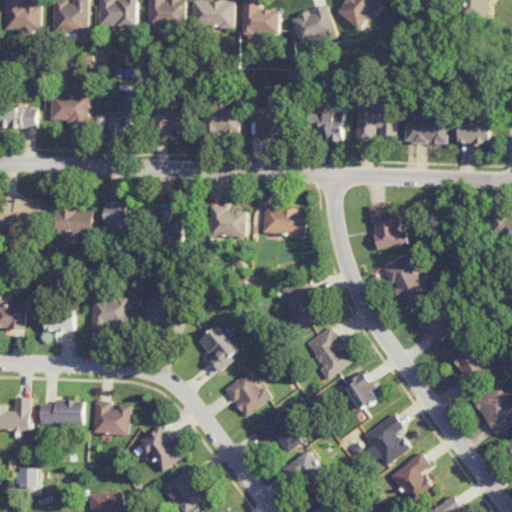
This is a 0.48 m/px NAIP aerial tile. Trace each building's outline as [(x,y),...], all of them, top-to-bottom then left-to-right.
[(24,0),(7,0),(6,29),(42,30),(43,3),(24,3),(24,0)] [(89,0),(55,0),(54,32),(89,33),(89,0)] [(139,26),(139,0),(100,0),(100,26),(139,26)] [(188,26),(188,0),(151,0),(151,31),(161,31),(161,26),(188,26)] [(225,0),(195,0),(195,26),(237,27),(238,0),(225,0)] [(282,9),(261,9),(261,0),(251,0),(245,0),(245,35),(282,35),(282,9)] [(382,0),(349,0),(341,14),(365,29),(382,0)] [(494,0),(464,0),(465,16),(491,15),(490,1),(495,0),(494,0)] [(294,16),(304,45),(340,33),(330,4),(294,16)] [(88,123),(89,88),(77,87),(77,95),(53,94),(52,121),(88,123)] [(127,131),(127,123),(140,124),(141,91),(117,90),(117,110),(109,110),(109,130),(127,131)] [(358,140),(374,140),(374,132),(398,132),(398,103),(359,102),(358,140)] [(0,127),(39,128),(39,107),(0,106),(0,127)] [(155,132),(188,133),(188,106),(155,106),(155,132)] [(206,106),(205,132),(240,132),(241,107),(206,106)] [(256,107),(255,137),(271,137),(271,129),(283,129),(283,107),(256,107)] [(344,140),(345,111),(311,111),(310,133),(327,133),(327,140),(344,140)] [(442,113),(415,113),(415,121),(407,121),(407,143),(450,142),(450,117),(442,118),(442,113)] [(493,144),(493,120),(461,120),(460,143),(493,144)] [(2,201),(2,223),(45,223),(46,198),(15,198),(15,202),(2,201)] [(127,208),(127,202),(107,201),(106,228),(136,229),(136,209),(127,208)] [(79,210),(79,202),(56,202),(56,241),(78,241),(78,236),(94,236),(94,210),(79,210)] [(371,205),(377,249),(409,245),(407,231),(401,231),(399,209),(388,211),(387,203),(371,205)] [(186,222),(172,221),(172,206),(157,205),(156,242),(185,243),(186,222)] [(248,210),(228,209),(228,206),(212,206),(211,235),(248,236),(248,210)] [(264,234),(306,236),(307,209),(265,206),(264,234)] [(511,216),(511,217),(511,215),(496,214),(496,237),(505,237),(505,241),(511,241),(511,216)] [(385,268),(402,305),(427,293),(415,267),(419,265),(414,254),(385,268)] [(282,287),(293,328),(320,321),(309,280),(282,287)] [(93,297),(92,326),(129,327),(129,298),(93,297)] [(182,316),(174,313),(177,305),(151,297),(143,322),(177,333),(182,316)] [(0,328),(27,328),(28,304),(0,303),(0,328)] [(432,345),(457,330),(442,305),(417,320),(432,345)] [(47,331),(76,332),(77,311),(47,310),(47,331)] [(242,353),(218,325),(200,340),(213,356),(210,358),(221,370),(242,353)] [(307,342),(323,367),(321,369),(327,379),(354,361),(331,326),(307,342)] [(463,373),(457,378),(463,387),(491,369),(472,341),(451,355),(463,373)] [(380,399),(365,372),(345,383),(360,410),(380,399)] [(266,386),(260,390),(250,373),(227,386),(244,416),(273,399),(266,386)] [(511,421),(511,391),(503,379),(474,401),(498,433),(511,421)] [(8,404),(0,403),(0,429),(31,430),(32,397),(16,397),(16,411),(7,410),(8,404)] [(42,400),(41,423),(85,425),(86,402),(42,400)] [(94,433),(130,435),(132,406),(112,405),(112,401),(96,400),(94,433)] [(253,425),(262,442),(276,434),(284,450),(302,441),(285,408),(253,425)] [(411,449),(399,431),(404,427),(395,413),(364,434),(371,445),(365,449),(373,461),(380,456),(385,465),(411,449)] [(160,472),(184,458),(164,424),(140,438),(160,472)] [(284,467),(298,490),(323,475),(309,452),(284,467)] [(391,473),(411,505),(436,489),(423,470),(432,465),(424,452),(391,473)] [(38,467),(20,467),(20,487),(38,487),(38,467)] [(169,493),(182,511),(187,511),(211,496),(190,467),(170,482),(175,488),(169,493)] [(126,511),(124,490),(91,494),(92,511),(126,511)] [(464,509),(455,495),(427,511),(459,511),(464,509)] [(313,509),(314,511),(341,511),(332,497),(313,509)]
